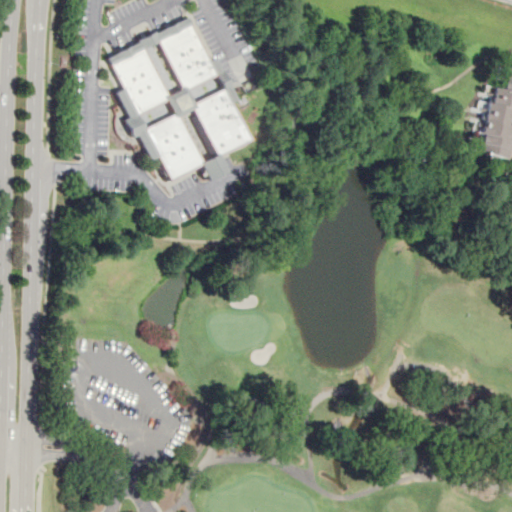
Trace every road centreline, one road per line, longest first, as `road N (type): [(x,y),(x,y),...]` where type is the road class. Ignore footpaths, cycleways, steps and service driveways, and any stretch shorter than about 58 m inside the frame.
road 1 (secondary): [(23,511),(40,0)]
road 2 (secondary): [(11,0),(0,326)]
